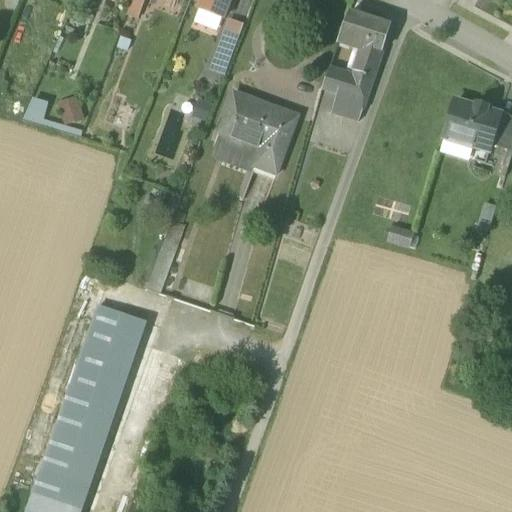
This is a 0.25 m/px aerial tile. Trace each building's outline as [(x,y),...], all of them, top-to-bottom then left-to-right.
[(145,0),(131,0),(130,4),(142,9),(145,0)] [(202,0),(198,11),(223,21),(231,0),(202,0)] [(389,28),(348,15),(338,44),(361,52),(354,73),(373,80),(389,28)] [(230,24),(212,72),(225,77),(243,28),(230,24)] [(353,76),(329,68),(323,88),(337,93),(338,93),(335,101),(363,110),(365,102),(373,80),(354,73),(353,76)] [(297,119),(234,95),(218,136),(260,151),(254,166),(276,175),(297,119)] [(63,126),(83,121),(77,97),(57,102),(63,126)] [(30,99),(24,120),(41,125),(47,104),(30,99)] [(196,101),(191,117),(206,121),(211,106),(196,101)] [(363,110),(335,101),(332,115),(359,123),(363,110)] [(473,110),(454,104),(444,138),(489,151),(491,144),(499,118),(486,114),(487,110),(474,106),(473,110)] [(511,121),(499,118),(491,144),(511,150),(511,121)] [(408,249),(413,234),(390,227),(385,242),(408,249)] [(189,244),(165,236),(146,291),(170,299),(189,244)] [(156,328),(101,309),(51,448),(98,465),(107,467),(156,328)] [(80,511),(98,465),(51,448),(31,503),(55,511),(80,511)]
